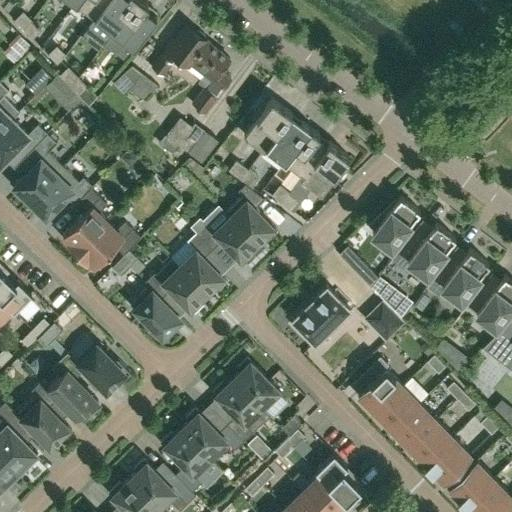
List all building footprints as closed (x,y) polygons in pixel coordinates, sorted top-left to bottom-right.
[(75,0),(75,1),(94,15),(105,0),(75,0)] [(113,29),(135,0),(105,0),(94,15),(113,29)] [(148,3),(143,0),(135,0),(113,29),(133,44),(156,14),(145,6),(148,3)] [(23,10),(14,19),(23,28),(32,19),(23,10)] [(41,28),(32,19),(23,28),(32,37),(41,28)] [(196,30),(187,23),(174,40),(172,38),(152,66),(161,73),(175,55),(187,64),(188,62),(189,63),(193,57),(206,39),(207,39),(204,37),(204,33),(199,30),(196,30)] [(25,33),(14,41),(24,55),(35,47),(25,33)] [(229,57),(206,39),(193,57),(189,63),(204,75),(205,74),(211,79),(205,87),(204,86),(192,102),(204,111),(217,96),(215,95),(221,87),(223,88),(231,77),(220,69),(229,57)] [(56,44),(47,53),(56,62),(65,53),(56,44)] [(124,94),(131,87),(135,81),(150,93),(157,83),(131,64),(112,82),(124,94)] [(69,85),(78,76),(68,65),(59,74),(69,85)] [(87,85),(78,76),(69,85),(78,94),(88,104),(97,95),(87,85)] [(0,128),(19,109),(3,94),(8,89),(0,80),(0,128)] [(71,87),(57,100),(66,109),(79,96),(71,87)] [(263,148),(291,111),(271,97),(263,107),(259,105),(250,117),(254,119),(243,133),(263,148)] [(19,109),(0,128),(0,161),(5,157),(20,141),(29,150),(47,131),(38,122),(27,132),(12,117),(19,110),(19,109)] [(284,160),(310,126),(301,119),(299,122),(289,115),(291,112),(291,111),(263,148),(263,149),(266,146),(284,160)] [(197,140),(205,129),(194,121),(191,124),(180,115),(159,142),(171,151),(178,142),(189,150),(197,140)] [(329,140),(328,140),(326,143),(316,136),(319,133),(310,126),(284,160),(303,173),(300,177),(301,177),(329,140)] [(201,159),(217,138),(205,129),(197,140),(189,150),(201,159)] [(57,141),(47,131),(29,150),(37,158),(22,174),(13,183),(18,189),(16,191),(26,201),(63,164),(48,150),(57,141)] [(329,140),(301,177),(320,192),(331,178),(335,181),(344,169),(340,166),(348,155),(329,140)] [(251,186),(258,176),(236,159),(229,169),(251,186)] [(65,195),(73,203),(90,186),(96,180),(87,171),(79,179),(63,164),(26,201),(37,212),(40,210),(45,215),(65,195)] [(226,210),(257,242),(262,236),(265,239),(276,228),(255,206),(264,196),(245,182),(238,189),(243,194),(226,210)] [(292,209),(299,199),(279,184),(271,193),(292,209)] [(66,241),(76,251),(107,219),(98,210),(106,202),(90,186),(73,203),(82,212),(62,232),(69,238),(66,241)] [(380,212),(368,223),(374,227),(372,231),(391,245),(419,209),(400,194),(384,215),(380,212)] [(195,230),(212,247),(221,238),(243,261),(254,250),(251,247),(257,242),(226,210),(225,210),(229,214),(220,223),(211,214),(195,230)] [(107,219),(76,251),(85,260),(88,258),(94,264),(115,243),(124,252),(140,235),(124,219),(116,228),(107,219)] [(423,237),(413,229),(391,258),(407,270),(413,262),(427,273),(455,236),(435,221),(423,237)] [(178,263),(206,291),(211,286),(214,288),(225,277),(204,255),(212,247),(195,230),(187,238),(195,247),(178,263)] [(120,273),(129,264),(137,256),(128,247),(124,252),(112,265),(120,273)] [(457,263),(447,256),(426,285),(442,297),(448,289),(460,298),(488,262),(469,247),(457,263)] [(362,254),(355,263),(371,284),(378,274),(362,254)] [(200,296),(206,291),(178,263),(162,279),(153,271),(144,280),(148,284),(161,297),(170,288),(192,310),(203,299),(200,296)] [(0,266),(0,295),(14,309),(31,292),(17,278),(14,281),(0,266)] [(492,289),(482,282),(466,303),(495,325),(511,302),(511,279),(504,273),(492,289)] [(336,324),(351,309),(349,307),(349,306),(348,305),(347,305),(327,285),(328,285),(326,283),(325,284),(325,285),(313,296),(304,304),(305,305),(293,316),(291,317),(293,319),(295,321),(292,324),(304,337),(308,334),(313,339),(314,341),(316,339),(315,339),(334,321),(336,324)] [(180,316),(161,297),(148,284),(130,302),(152,324),(149,327),(162,340),(174,328),(171,325),(180,316)] [(13,310),(14,309),(0,295),(0,317),(10,307),(13,310)] [(404,320),(383,298),(364,316),(386,338),(404,320)] [(43,316),(32,327),(39,334),(50,323),(43,316)] [(45,328),(39,335),(47,343),(54,337),(62,328),(54,320),(45,328)] [(511,330),(504,324),(482,346),(509,367),(511,364),(511,330)] [(39,334),(32,327),(21,338),(28,345),(39,334)] [(96,341),(77,360),(83,367),(105,389),(113,381),(116,384),(131,370),(116,356),(114,359),(96,341)] [(451,341),(445,350),(466,365),(472,355),(451,341)] [(0,363),(1,364),(12,353),(4,346),(0,350),(0,363)] [(57,396),(74,414),(81,407),(86,411),(98,399),(75,376),(83,367),(67,350),(51,366),(59,374),(47,386),(57,396)] [(434,353),(426,359),(438,371),(445,364),(434,353)] [(377,373),(357,392),(374,410),(402,383),(385,366),(388,363),(379,354),(369,364),(377,373)] [(232,375),(264,408),(282,391),(247,356),(237,366),(239,369),(232,375)] [(264,408),(232,375),(226,382),(223,379),(213,389),(235,413),(227,421),(243,439),(259,423),(251,414),(260,405),(264,409),(264,408)] [(47,386),(40,379),(31,388),(36,393),(17,412),(29,424),(49,444),(57,437),(60,440),(71,428),(48,404),(57,396),(47,386)] [(468,409),(475,401),(453,379),(446,386),(468,409)] [(374,410),(391,427),(419,400),(402,383),(374,410)] [(29,424),(17,412),(5,399),(0,403),(0,415),(3,419),(0,421),(0,450),(18,468),(25,461),(29,464),(37,456),(34,453),(35,452),(36,452),(37,451),(36,450),(35,450),(26,440),(19,434),(29,424)] [(391,427),(408,445),(436,417),(419,400),(391,427)] [(243,439),(227,421),(218,430),(195,407),(185,417),(187,419),(180,426),(212,459),(229,442),(234,447),(243,439)] [(293,413),(280,425),(288,434),(289,433),(296,426),(301,421),(293,413)] [(479,421),(491,432),(498,425),(487,413),(479,421)] [(408,445),(425,462),(453,434),(436,417),(408,445)] [(212,459),(180,426),(174,433),(171,430),(161,440),(183,464),(175,472),(195,493),(195,492),(191,489),(200,480),(195,475),(212,459)] [(297,427),(285,438),(292,445),(304,434),(297,427)] [(425,462),(442,479),(470,452),(453,434),(425,462)] [(285,438),(274,449),(278,453),(281,456),(292,445),(285,438)] [(0,486),(1,486),(1,485),(2,484),(5,487),(14,479),(11,476),(18,468),(0,450),(0,486)] [(344,468),(347,465),(333,451),(315,468),(345,499),(360,484),(344,468)] [(129,477),(161,509),(170,500),(179,508),(195,493),(175,472),(166,481),(143,457),(133,467),(136,470),(129,477)] [(493,476),(476,459),(448,486),(465,504),(493,476)] [(255,476),(262,483),(274,472),(266,465),(255,476)] [(317,472),(301,488),(324,511),(331,511),(345,499),(315,468),(315,469),(317,472)] [(255,476),(244,487),(251,494),(262,483),(255,476)] [(493,476),(465,504),(473,511),(490,511),(510,493),(493,476)] [(161,509),(129,477),(122,483),(119,480),(109,491),(129,511),(150,511),(157,506),(160,510),(161,509)] [(284,505),(290,511),(324,511),(301,488),(293,479),(275,496),(284,505)] [(490,511),(511,511),(511,495),(510,493),(490,511)] [(219,511),(232,511),(238,507),(230,500),(219,511)]
